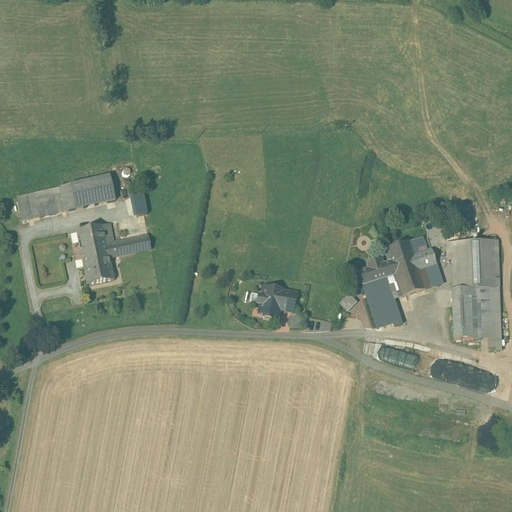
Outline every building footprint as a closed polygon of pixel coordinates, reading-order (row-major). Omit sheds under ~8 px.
[(109,178),(16,198),(21,223),(115,203),(109,178)] [(147,215),(143,196),(132,198),(136,217),(147,215)] [(114,248),(109,227),(102,228),(106,249),(114,248)] [(102,228),(77,234),(88,286),(114,281),(109,260),(106,249),(102,228)] [(421,239),(408,243),(411,251),(423,247),(421,239)] [(147,240),(114,248),(116,258),(150,251),(147,240)] [(408,243),(384,251),(388,263),(392,276),(400,300),(425,292),(419,275),(414,261),(414,259),(411,251),(408,243)] [(497,243),(446,245),(447,252),(452,252),(453,290),(498,288),(497,243)] [(114,248),(106,249),(109,260),(116,258),(114,248)] [(432,253),(414,259),(414,261),(419,275),(437,268),(432,253)] [(378,262),(367,265),(369,270),(382,265),(380,261),(378,262)] [(369,270),(358,274),(362,287),(362,286),(368,284),(386,278),(392,276),(388,263),(382,265),(369,270)] [(386,278),(368,284),(383,327),(400,321),(386,278)] [(383,327),(368,284),(362,286),(376,329),(383,327)] [(453,290),(452,290),(454,341),(487,340),(487,353),(501,352),(499,288),(498,288),(453,290)] [(281,305),(293,308),(296,295),(263,289),(262,298),(258,297),(257,305),(260,306),(258,315),(278,319),(280,312),(281,312),(281,311),(280,311),(281,305)] [(349,294),(339,305),(348,313),(358,302),(349,294)] [(432,400),(432,389),(412,387),(411,398),(432,400)] [(367,430),(365,438),(401,447),(403,440),(367,430)]
